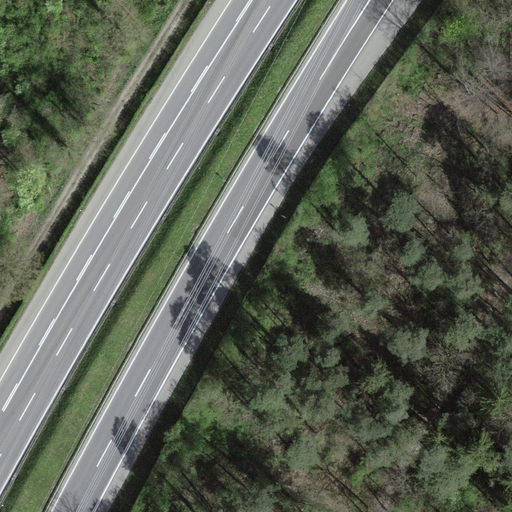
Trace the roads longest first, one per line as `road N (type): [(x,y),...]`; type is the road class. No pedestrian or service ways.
road 1 (motorway): [(274,0),(0,458)]
road 2 (motorway): [(76,511),(278,150)]
road 3 (track): [(0,317),(192,0)]
road 4 (track): [(372,511),(511,249)]
road 5 (motorway): [(278,150),(383,0)]
road 6 (motorway): [(278,150),(357,0)]
